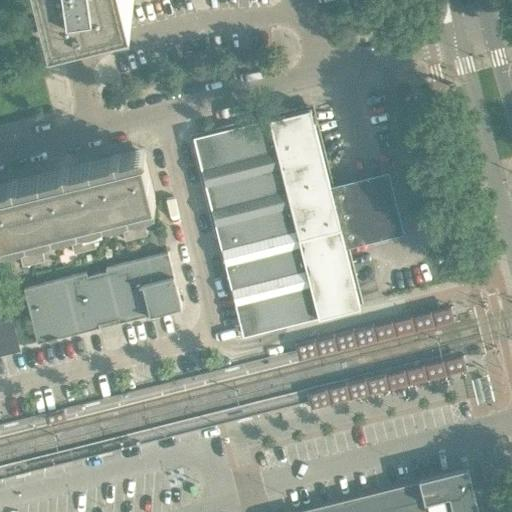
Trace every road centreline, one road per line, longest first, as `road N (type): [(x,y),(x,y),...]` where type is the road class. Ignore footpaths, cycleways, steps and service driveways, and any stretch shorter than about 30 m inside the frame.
road 1 (residential): [(217,333),(164,110)]
road 2 (residential): [(0,388),(217,333)]
road 3 (tertiary): [(455,37),(502,211)]
road 4 (residential): [(217,333),(240,344),(389,309)]
road 5 (residential): [(0,151),(164,110)]
road 6 (residential): [(164,110),(319,71)]
road 7 (residential): [(319,71),(455,37)]
